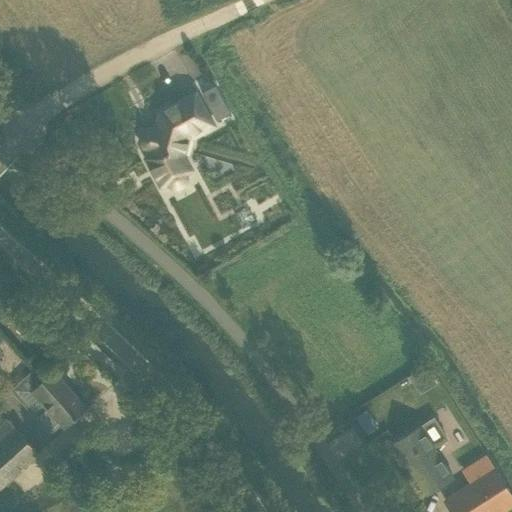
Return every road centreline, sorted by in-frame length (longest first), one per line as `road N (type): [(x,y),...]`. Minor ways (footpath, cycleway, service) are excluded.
road 1 (unclassified): [(372,511),(222,309),(22,136)]
road 2 (tertiary): [(263,511),(243,473),(181,398),(0,237)]
road 3 (unclassified): [(22,136),(51,105),(254,0)]
